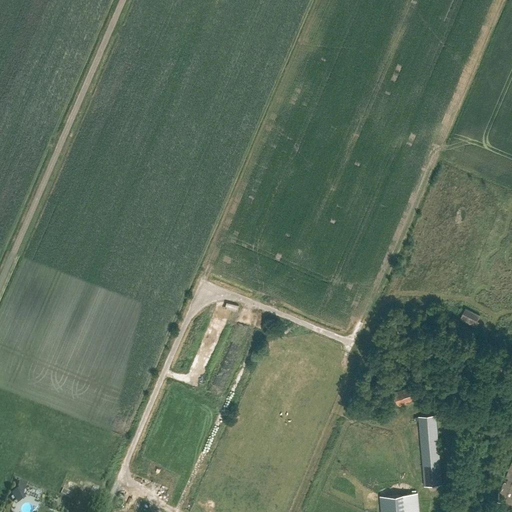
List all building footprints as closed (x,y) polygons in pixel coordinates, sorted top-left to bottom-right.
[(473,325),(478,313),(461,307),(457,319),(473,325)] [(397,404),(416,398),(413,385),(394,391),(397,404)] [(425,485),(442,484),(436,414),(419,416),(425,485)] [(508,511),(511,504),(511,461),(491,511),(508,511)] [(17,504),(25,498),(19,488),(11,494),(17,504)] [(381,511),(418,511),(417,492),(380,495),(381,511)]
